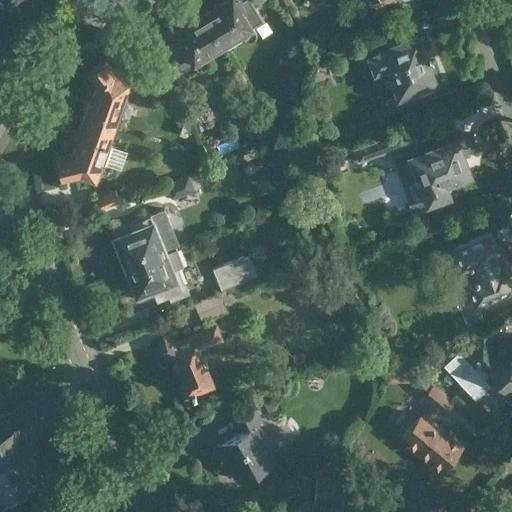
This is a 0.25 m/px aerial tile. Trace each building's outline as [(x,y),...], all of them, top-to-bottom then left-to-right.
[(222,0),(203,12),(222,43),(239,33),(242,39),(243,41),(246,42),(248,43),(250,43),(252,42),(253,42),(254,40),(255,39),(256,37),(256,35),(256,33),(252,26),(263,20),(255,6),(260,3),(258,0),(222,0)] [(369,0),(374,13),(385,9),(382,1),(383,0),(369,0)] [(222,43),(203,12),(178,26),(173,18),(163,24),(172,40),(167,43),(181,67),(192,61),(196,67),(197,69),(198,70),(201,71),(202,71),(204,71),(206,70),(207,69),(209,67),(209,66),(210,64),(210,62),(209,60),(205,53),(222,43)] [(382,34),(360,43),(365,56),(373,53),(377,64),(387,61),(399,92),(386,98),(390,109),(419,97),(414,87),(434,80),(417,35),(387,47),(382,34)] [(331,51),(314,58),(318,69),(336,62),(331,51)] [(300,57),(298,66),(307,68),(310,56),(308,52),(300,57)] [(120,73),(114,71),(104,58),(86,71),(96,84),(90,100),(87,99),(80,118),(112,128),(130,77),(135,74),(131,67),(126,65),(122,68),(120,73)] [(154,90),(165,84),(163,80),(153,62),(141,69),(151,86),(152,86),(154,90)] [(93,181),(112,128),(80,118),(73,136),(76,137),(70,154),(56,156),(61,179),(77,176),(93,181)] [(412,155),(407,142),(427,135),(422,123),(354,147),(358,158),(384,149),(384,151),(389,149),(400,179),(405,177),(412,195),(408,196),(412,207),(449,193),(444,183),(469,174),(462,155),(468,153),(462,137),(412,155)] [(172,197),(204,184),(199,171),(167,184),(172,197)] [(121,201),(116,189),(97,197),(102,209),(121,201)] [(128,267),(165,252),(164,250),(177,244),(167,221),(154,226),(150,214),(112,229),(128,267)] [(497,251),(490,231),(448,246),(462,284),(446,290),(452,307),(458,305),(467,331),(484,325),(474,299),(510,286),(503,267),(505,266),(499,250),(497,251)] [(175,248),(128,267),(140,300),(167,289),(171,298),(186,292),(176,267),(182,265),(175,248)] [(249,253),(212,268),(221,289),(258,275),(249,253)] [(220,291),(194,302),(202,322),(229,311),(220,291)] [(196,348),(219,339),(214,326),(175,341),(164,336),(157,351),(170,357),(186,397),(211,387),(196,348)] [(511,384),(511,332),(494,349),(482,336),(465,351),(463,349),(448,362),(480,397),(496,383),(490,376),(493,373),(507,389),(511,384)] [(442,412),(452,400),(422,375),(413,386),(423,394),(422,396),(430,403),(420,415),(419,414),(399,438),(438,470),(463,440),(449,429),(446,432),(430,419),(438,409),(442,412)] [(267,392),(256,399),(263,412),(274,406),(267,392)] [(270,466),(269,462),(273,460),(262,440),(266,438),(258,423),(260,422),(252,408),(233,419),(240,431),(215,445),(217,448),(208,453),(216,469),(229,462),(238,479),(256,469),(258,472),(262,474),(264,474),(266,473),(267,473),(268,472),(269,470),(270,468),(270,466)] [(20,430),(0,437),(0,481),(0,485),(1,485),(9,503),(26,495),(22,487),(40,479),(36,468),(37,467),(22,430),(20,431),(20,430)] [(336,456),(324,465),(324,469),(344,470),(344,461),(336,456)] [(341,508),(344,476),(316,473),(315,489),(306,488),(304,501),(288,511),(332,511),(333,507),(341,508)]
